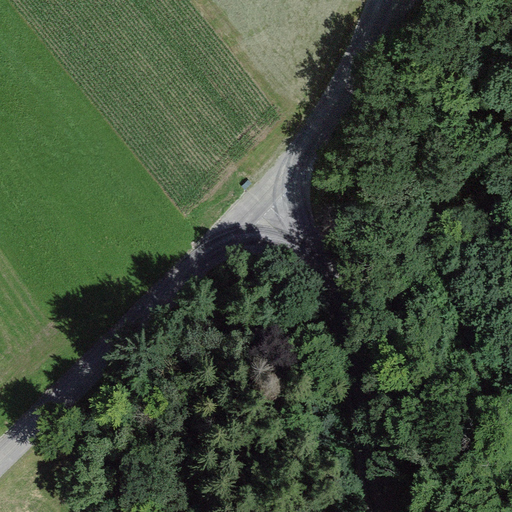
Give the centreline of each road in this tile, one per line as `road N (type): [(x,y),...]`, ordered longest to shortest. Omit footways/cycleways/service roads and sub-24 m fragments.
road 1 (track): [(511,423),(467,335),(399,98),(359,67)]
road 2 (track): [(399,98),(511,175)]
